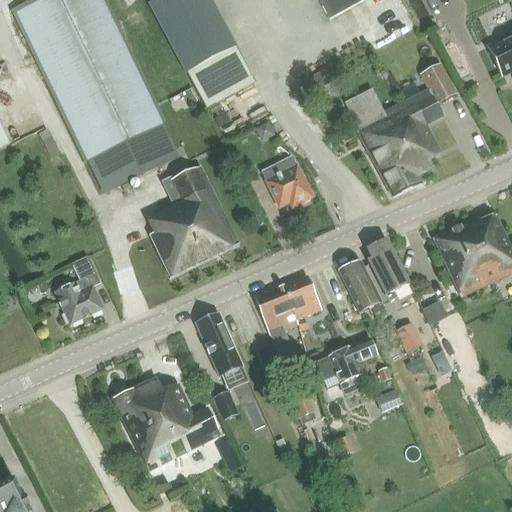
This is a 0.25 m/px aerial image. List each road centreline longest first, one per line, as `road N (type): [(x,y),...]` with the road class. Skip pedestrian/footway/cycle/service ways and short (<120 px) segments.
road 1 (tertiary): [(0,405),(511,171)]
road 2 (track): [(147,335),(6,0)]
